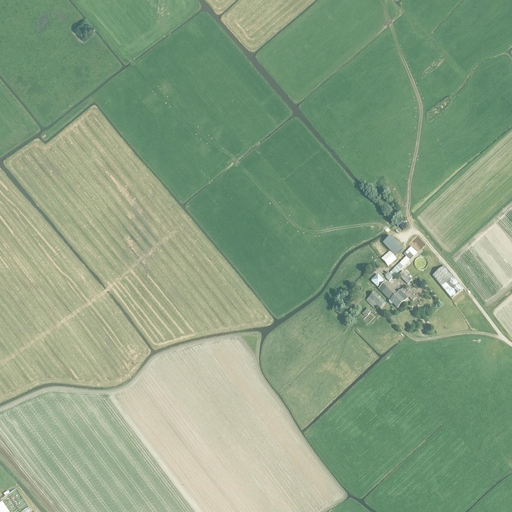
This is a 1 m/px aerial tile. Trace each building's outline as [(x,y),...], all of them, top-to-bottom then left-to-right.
[(390,236),(383,243),(395,256),(402,250),(390,236)] [(410,261),(417,254),(411,247),(404,254),(406,257),(385,278),(389,282),(410,261)] [(381,259),(388,267),(396,259),(389,252),(381,259)] [(428,263),(428,262),(427,261),(427,260),(426,259),(425,258),(424,258),(422,258),(421,258),(419,258),(419,259),(418,260),(417,261),(416,263),(416,265),(417,266),(418,267),(419,268),(421,269),(422,269),(423,269),(424,269),(425,268),(426,267),(427,266),(428,264),(428,263)] [(432,276),(451,299),(463,290),(444,266),(432,276)] [(403,272),(399,276),(407,285),(412,280),(407,276),(404,272),(403,272)] [(403,294),(399,291),(397,294),(385,282),(378,289),(389,300),(388,301),(388,302),(388,303),(390,304),(391,304),(391,305),(392,304),(397,309),(403,303),(398,299),(403,294)] [(403,287),(399,291),(403,294),(398,299),(403,303),(408,298),(413,301),(416,298),(408,290),(407,291),(403,287)] [(376,306),(380,309),(385,304),(374,292),(366,301),(374,308),(376,306)]
